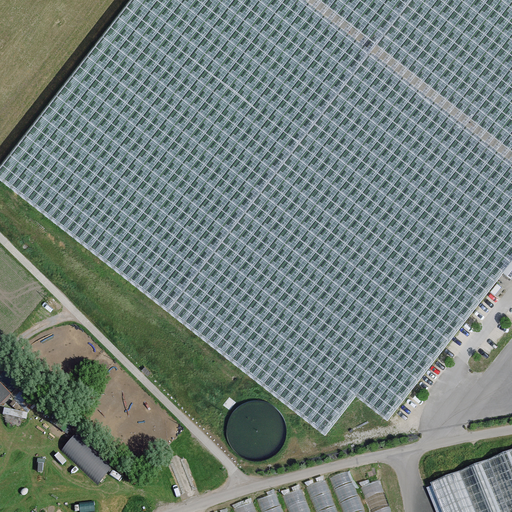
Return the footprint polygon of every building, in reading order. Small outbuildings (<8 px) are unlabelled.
[(0,399),(4,404),(15,393),(20,399),(32,388),(11,366),(0,376),(0,378),(3,382),(0,384),(0,399)] [(98,485),(116,469),(82,433),(65,449),(98,485)] [(511,511),(511,451),(431,484),(443,511),(511,511)] [(284,496),(292,511),(310,511),(299,489),(284,496)] [(284,511),(278,493),(262,499),(266,511),(284,511)]
